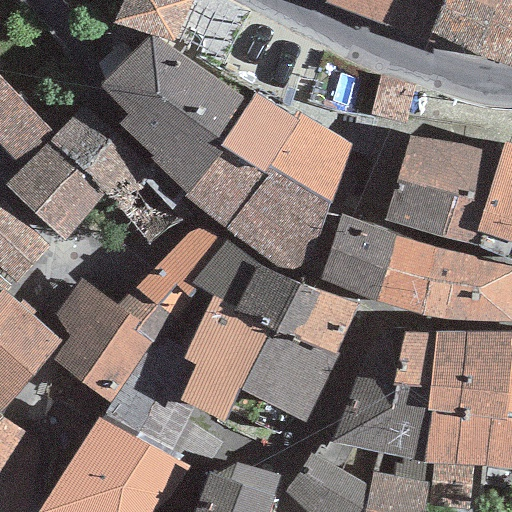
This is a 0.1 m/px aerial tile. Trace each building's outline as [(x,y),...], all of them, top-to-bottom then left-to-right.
[(123,0),(112,24),(173,42),(192,0),(123,0)] [(381,25),(391,0),(324,0),(323,3),(381,25)] [(442,0),(391,0),(381,25),(423,43),(428,32),(442,0)] [(511,0),(442,0),(428,32),(511,67),(511,0)] [(249,102),(148,38),(123,62),(221,144),(249,102)] [(220,146),(221,144),(123,62),(99,86),(126,115),(117,124),(151,157),(148,159),(185,194),(224,149),(220,146)] [(0,147),(15,164),(50,130),(0,75),(0,147)] [(410,83),(381,75),(373,106),(401,114),(410,83)] [(328,203),(350,145),(294,111),(290,119),(254,94),(249,102),(221,144),(220,146),(224,149),(265,175),(269,167),(328,203)] [(102,194),(147,245),(190,215),(134,159),(84,109),(47,141),(102,194)] [(475,233),(500,155),(459,144),(408,136),(382,221),(420,231),(476,249),(482,235),(475,233)] [(63,240),(102,194),(47,141),(4,186),(63,240)] [(511,146),(503,144),(500,155),(475,233),(482,235),(476,249),(511,260),(511,146)] [(303,276),(328,203),(269,167),(265,175),(224,149),(185,194),(182,196),(223,229),(272,266),(303,276)] [(0,257),(14,271),(46,237),(0,193),(0,257)] [(374,302),(394,236),(339,213),(317,278),(374,302)] [(190,284),(226,241),(201,230),(196,230),(190,232),(135,288),(155,306),(135,332),(151,341),(182,360),(211,297),(190,284)] [(476,258),(394,236),(374,302),(427,318),(511,325),(511,324),(511,269),(474,262),(476,258)] [(271,334),(301,283),(261,268),(226,241),(190,284),(211,297),(233,308),(231,311),(267,333),(271,334)] [(135,332),(155,306),(135,288),(116,307),(79,278),(55,313),(68,339),(52,361),(108,405),(151,341),(135,332)] [(0,293),(2,291),(8,286),(0,279),(0,293)] [(336,356),(354,305),(301,283),(271,334),(267,333),(237,390),(302,422),(336,356)] [(0,411),(61,341),(31,315),(33,312),(21,301),(18,304),(2,291),(0,293),(0,411)] [(237,390),(267,333),(231,311),(233,308),(211,297),(182,360),(193,367),(178,402),(192,408),(221,420),(237,390)] [(458,415),(464,332),(434,333),(430,388),(427,412),(430,413),(422,464),(431,464),(453,464),(458,415)] [(511,332),(464,332),(458,415),(453,464),(471,465),(482,466),(511,471),(511,332)] [(430,388),(434,333),(403,333),(391,384),(430,388)] [(182,360),(151,341),(108,405),(99,419),(167,458),(192,408),(178,402),(193,367),(182,360)] [(427,412),(430,388),(391,384),(357,378),(330,443),(377,453),(422,464),(430,413),(427,412)] [(0,468),(24,431),(0,415),(0,468)] [(153,511),(167,500),(187,468),(167,458),(99,419),(37,511),(153,511)] [(377,453),(330,443),(327,442),(325,447),(320,446),(313,456),(310,454),(284,493),(304,511),(362,511),(371,472),(377,453)] [(421,482),(422,464),(377,453),(371,472),(362,511),(423,511),(428,484),(421,482)] [(279,477),(234,463),(214,477),(271,498),(279,477)] [(469,511),(471,465),(453,464),(431,464),(427,506),(469,511)] [(267,511),(271,498),(214,477),(207,474),(192,511),(267,511)]
